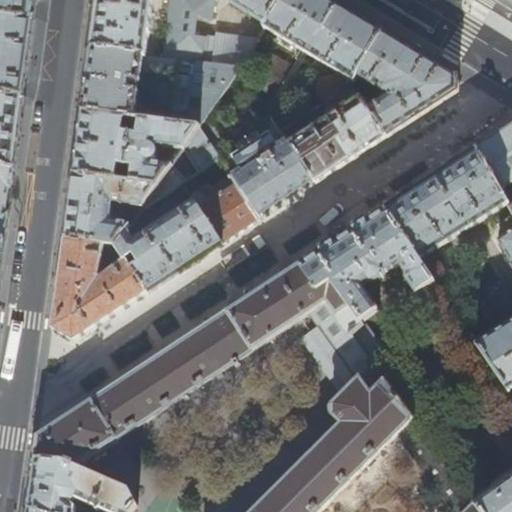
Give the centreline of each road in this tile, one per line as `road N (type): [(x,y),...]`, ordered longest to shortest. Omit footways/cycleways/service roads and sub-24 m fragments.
road 1 (tertiary): [(0,505),(67,0)]
road 2 (tertiary): [(405,0),(511,64)]
